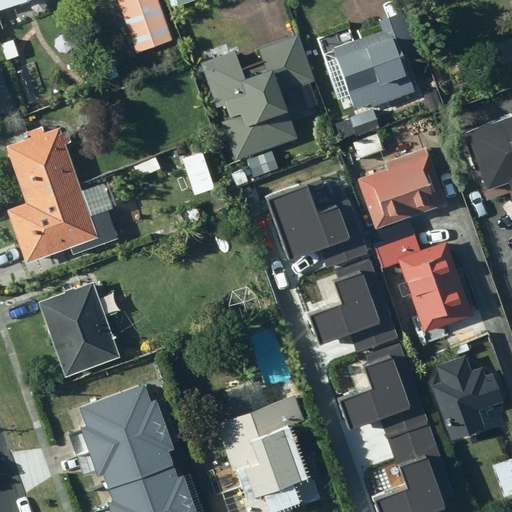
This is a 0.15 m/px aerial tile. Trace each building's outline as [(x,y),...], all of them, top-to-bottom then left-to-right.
[(0,0),(0,11),(32,0),(0,0)] [(159,0),(117,0),(136,54),(174,41),(159,0)] [(163,0),(167,11),(201,0),(163,0)] [(359,112),(416,92),(403,56),(425,48),(411,9),(383,19),(387,29),(336,47),(359,112)] [(236,51),(202,63),(218,108),(227,104),(232,120),(223,123),(236,161),(298,139),(283,93),(316,82),(299,34),(259,47),(264,61),(242,68),(236,51)] [(14,42),(1,46),(6,60),(18,56),(14,42)] [(118,77),(112,55),(100,59),(106,81),(118,77)] [(0,113),(14,109),(0,68),(0,113)] [(441,109),(433,90),(408,101),(416,119),(441,109)] [(511,117),(466,134),(489,198),(511,190),(511,191),(511,117)] [(0,149),(0,161),(16,209),(70,191),(49,133),(34,138),(31,132),(16,137),(18,144),(0,149)] [(359,180),(376,228),(448,204),(431,155),(359,180)] [(157,173),(151,157),(127,167),(134,183),(157,173)] [(308,187),(268,200),(288,261),(351,240),(340,207),(317,215),(308,187)] [(88,243),(70,191),(16,209),(0,214),(0,222),(16,268),(88,243)] [(382,263),(421,250),(409,219),(371,233),(382,263)] [(131,221),(96,235),(104,255),(139,241),(131,221)] [(448,242),(398,259),(426,334),(475,316),(448,242)] [(258,300),(243,256),(219,264),(234,308),(258,300)] [(317,321),(328,349),(389,327),(370,276),(336,288),(345,310),(317,321)] [(121,357),(93,282),(39,302),(66,377),(121,357)] [(344,401),(354,430),(415,408),(396,356),(363,368),(371,391),(344,401)] [(443,382),(431,386),(452,441),(486,428),(480,411),(505,402),(495,373),(486,375),(483,367),(471,372),(465,356),(437,366),(443,382)] [(148,385),(78,409),(92,449),(162,424),(148,385)] [(304,421),(295,396),(218,424),(234,472),(237,471),(248,499),(244,500),(248,511),(290,511),(294,511),(292,507),(303,504),(302,501),(318,494),(292,425),(304,421)] [(162,424),(92,449),(106,489),(176,464),(162,424)] [(378,501),(382,511),(437,511),(449,507),(430,456),(397,468),(406,491),(378,501)] [(511,495),(511,458),(493,465),(505,498),(511,495)] [(176,464),(106,489),(114,511),(167,511),(190,504),(176,464)]
